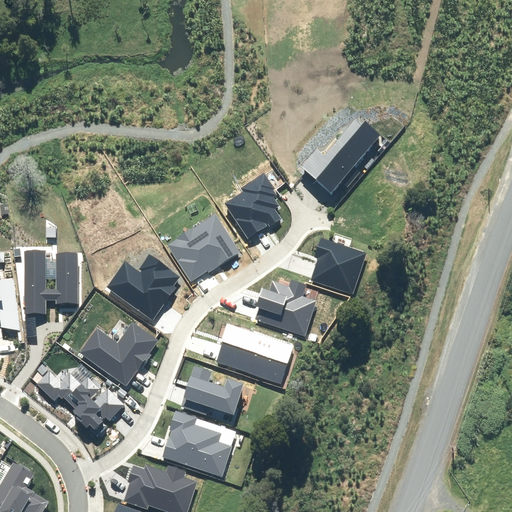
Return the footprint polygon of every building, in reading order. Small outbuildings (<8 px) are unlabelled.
[(316,148),(298,169),(313,182),(317,178),(332,191),(381,136),(366,122),(363,126),(355,119),(323,154),(316,148)] [(244,190),(224,203),(248,239),(280,218),(274,209),(278,205),(273,197),(275,195),(272,191),(274,189),(264,173),(242,187),(244,190)] [(217,215),(168,245),(191,281),(207,271),(208,273),(241,253),(217,215)] [(318,258),(311,280),(354,293),(366,252),(320,237),(314,256),(318,258)] [(25,251),(25,314),(46,314),(45,300),(55,300),(55,304),(79,303),(78,255),(57,255),(57,288),(45,288),(45,251),(25,251)] [(124,262),(106,288),(153,320),(175,288),(173,286),(180,277),(147,255),(137,270),(124,262)] [(0,322),(1,322),(0,327),(19,330),(13,278),(0,279),(0,322)] [(260,308),(256,319),(305,336),(317,302),(302,297),(306,285),(291,280),(288,287),(273,282),(270,290),(262,287),(255,307),(260,308)] [(97,329),(80,353),(127,386),(141,367),(142,368),(152,355),(150,353),(159,340),(133,321),(117,343),(97,329)] [(224,342),(217,362),(281,383),(293,346),(226,323),(220,341),(224,342)] [(195,366),(181,407),(209,416),(210,415),(231,422),(243,384),(227,379),(224,387),(208,382),(211,372),(195,366)] [(49,371),(36,385),(54,401),(59,396),(62,399),(63,398),(76,409),(73,411),(77,415),(74,418),(86,428),(90,425),(100,434),(126,406),(107,390),(95,403),(90,399),(99,389),(86,377),(80,383),(70,374),(62,383),(49,371)] [(171,430),(162,457),(221,476),(231,446),(219,442),(222,433),(195,424),(197,418),(174,411),(168,429),(171,430)] [(0,511),(42,511),(49,502),(26,488),(34,475),(14,463),(0,486),(0,511)] [(130,484),(124,501),(148,509),(149,506),(166,511),(187,511),(198,481),(184,476),(185,471),(168,466),(166,471),(146,464),(144,469),(133,466),(128,483),(130,484)]
